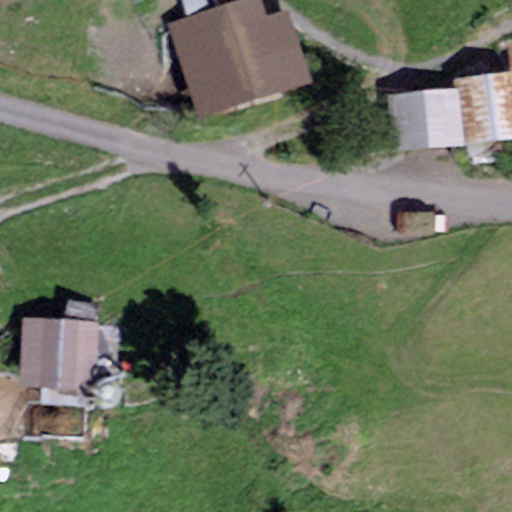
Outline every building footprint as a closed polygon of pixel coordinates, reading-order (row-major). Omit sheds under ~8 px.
[(223,80),(200,88),(206,108),(297,78),(279,35),(213,53),(223,80)] [(511,133),(511,83),(464,88),(468,137),(511,133)] [(405,148),(456,144),(451,103),(401,107),(405,148)] [(91,332),(29,327),(25,378),(86,383),(91,332)] [(16,375),(0,376),(0,431),(19,431),(16,375)]
